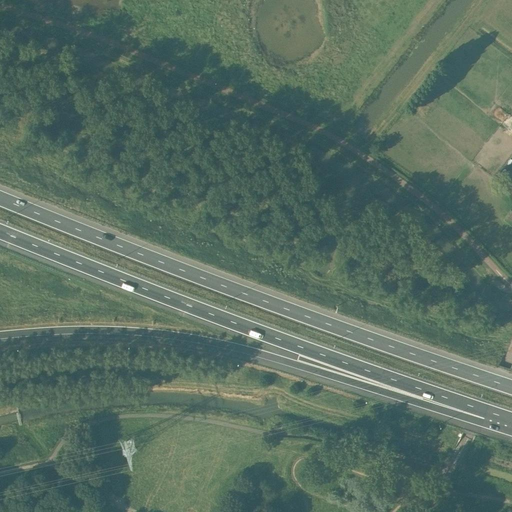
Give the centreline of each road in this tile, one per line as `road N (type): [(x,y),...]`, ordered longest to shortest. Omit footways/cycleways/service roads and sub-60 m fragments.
road 1 (motorway): [(511,389),(0,199)]
road 2 (motorway): [(0,232),(241,328),(493,413)]
road 3 (motorway): [(0,336),(103,332),(206,343),(457,415),(493,413)]
